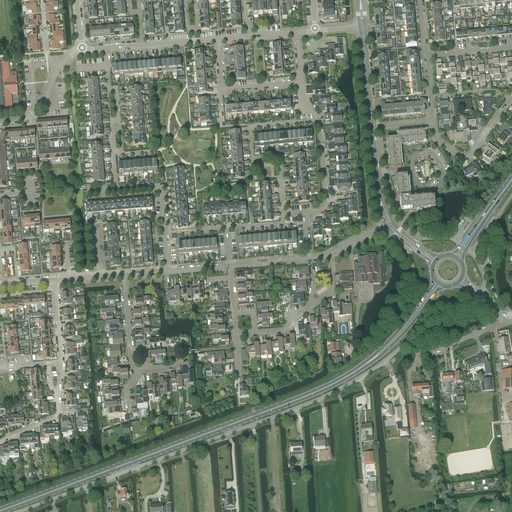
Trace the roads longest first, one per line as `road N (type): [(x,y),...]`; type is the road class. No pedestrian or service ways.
road 1 (residential): [(20,511),(331,393),(437,315),(482,298)]
road 2 (primary): [(0,510),(296,400),(368,362)]
road 3 (residential): [(168,272),(160,187),(83,193)]
road 4 (residential): [(308,258),(305,222),(325,201),(315,116)]
road 5 (residential): [(431,120),(437,139),(467,156),(509,100)]
